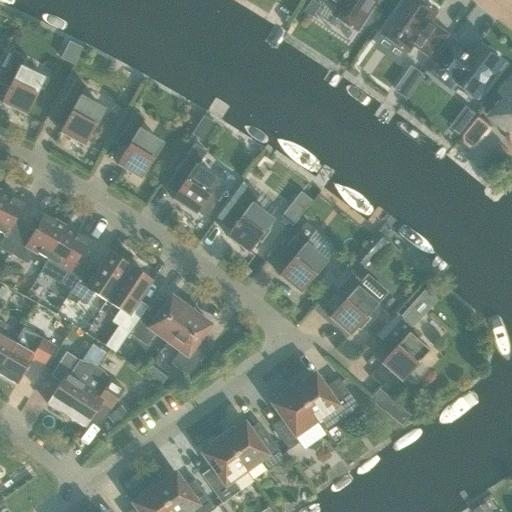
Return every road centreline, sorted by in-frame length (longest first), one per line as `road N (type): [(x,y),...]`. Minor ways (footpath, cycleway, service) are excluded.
road 1 (residential): [(291,344),(265,312),(161,236),(0,143)]
road 2 (residential): [(78,494),(291,344)]
